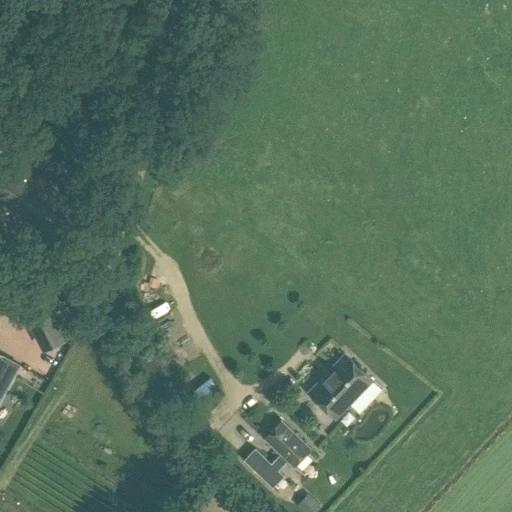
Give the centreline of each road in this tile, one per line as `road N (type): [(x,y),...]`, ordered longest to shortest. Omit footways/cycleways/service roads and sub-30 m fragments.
road 1 (track): [(186,0),(110,289),(115,314),(235,511)]
road 2 (track): [(0,153),(100,0)]
road 3 (track): [(185,433),(216,419),(299,342)]
